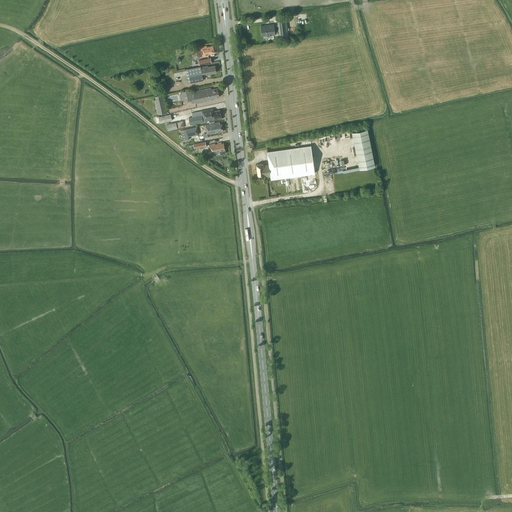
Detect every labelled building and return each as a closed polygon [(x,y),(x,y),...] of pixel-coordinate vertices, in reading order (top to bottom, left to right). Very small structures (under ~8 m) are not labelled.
[(274,24),(260,26),(261,37),(275,35),(275,34),(279,33),(279,36),(288,35),(286,19),(277,20),(278,25),(274,25),(274,24)] [(214,53),(213,46),(207,47),(206,46),(200,47),(196,48),(197,57),(202,56),(203,57),(208,55),(208,54),(214,53)] [(216,72),(215,66),(208,67),(208,66),(201,67),(200,66),(186,69),(188,82),(203,79),(202,76),(207,75),(207,74),(216,72)] [(182,93),(183,100),(184,102),(194,99),(195,103),(213,100),(213,98),(219,97),(217,88),(211,89),(211,88),(193,92),(191,92),(190,90),(182,92),(182,93)] [(166,112),(163,95),(154,97),(157,114),(166,112)] [(195,125),(195,124),(203,122),(203,121),(209,120),(209,123),(214,122),(214,120),(222,119),(220,110),(213,111),(213,109),(191,113),(192,117),(188,117),(190,125),(192,124),(192,126),(195,125)] [(172,121),(170,114),(158,117),(159,123),(172,121)] [(177,129),(176,122),(166,124),(168,131),(177,129)] [(219,124),(219,122),(205,125),(207,133),(203,134),(203,138),(207,137),(207,135),(223,131),(221,123),(219,124)] [(198,134),(197,127),(186,129),(181,130),(183,141),(188,140),(187,137),(198,134)] [(374,166),(367,132),(367,130),(352,133),(352,135),(359,169),(374,166)] [(215,144),(215,143),(209,145),(211,154),(220,153),(219,152),(225,151),(223,143),(221,144),(221,142),(217,143),(218,144),(215,144)] [(314,173),(310,145),(267,151),(269,165),(263,166),(262,163),(256,164),(258,177),(264,177),(264,176),(270,175),(271,179),(314,173)]
